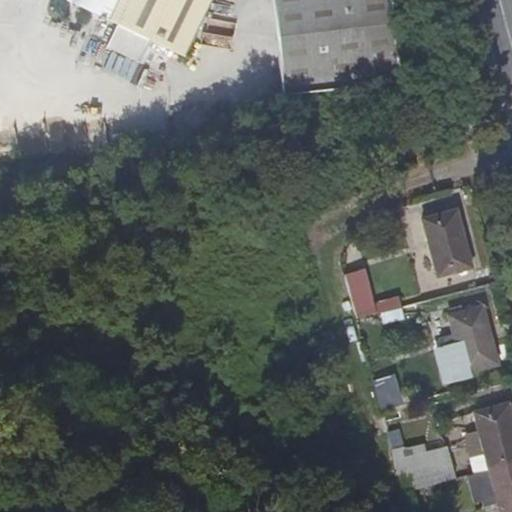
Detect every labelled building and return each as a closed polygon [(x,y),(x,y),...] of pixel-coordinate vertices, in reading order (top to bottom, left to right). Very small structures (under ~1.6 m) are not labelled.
[(74,0),(74,1),(185,56),(212,0),(74,0)] [(270,0),(281,97),(401,82),(391,0),(270,0)] [(435,276),(436,278),(469,269),(469,267),(468,267),(454,213),(454,210),(421,219),(421,222),(422,221),(437,275),(435,276)] [(344,275),(356,322),(375,316),(363,270),(344,275)] [(382,314),(402,309),(399,297),(380,302),(382,314)] [(437,352),(445,383),(466,379),(465,374),(495,365),(495,363),(494,363),(480,310),(481,310),(480,307),(447,316),(447,319),(448,318),(456,347),(437,352)] [(356,322),(355,322),(359,335),(406,322),(402,309),(382,314),(375,316),(356,322)] [(394,369),(370,376),(373,390),(398,384),(394,369)] [(474,415),(489,471),(498,505),(499,511),(511,511),(511,432),(505,407),(506,407),(506,405),(472,414),(473,416),(474,415)] [(394,466),(401,493),(406,492),(446,482),(438,454),(394,466)] [(498,505),(489,471),(467,477),(474,505),(484,503),(485,508),(498,505)] [(446,482),(406,492),(410,505),(449,495),(446,482)]
